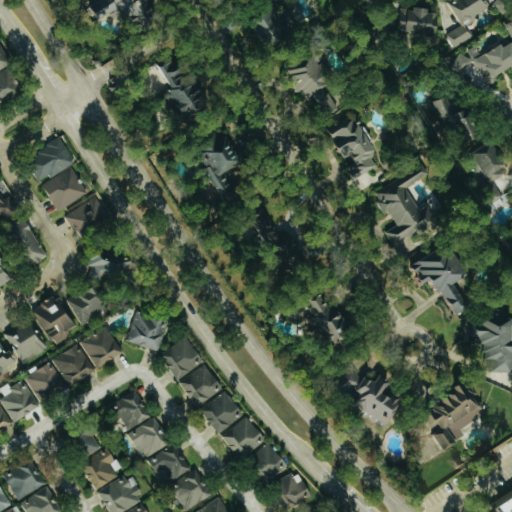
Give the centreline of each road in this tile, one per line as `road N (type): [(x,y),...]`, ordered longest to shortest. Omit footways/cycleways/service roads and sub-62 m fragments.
road 1 (secondary): [(408,511),(273,368),(30,0)]
road 2 (secondary): [(57,112),(245,391),(343,498)]
road 3 (residential): [(415,341),(197,0)]
road 4 (residential): [(260,511),(150,378),(131,378),(0,464)]
road 5 (residential): [(0,157),(71,267),(21,299)]
road 6 (residential): [(90,89),(206,14)]
